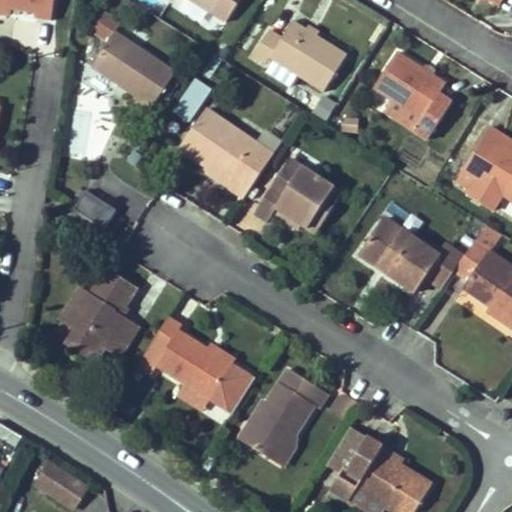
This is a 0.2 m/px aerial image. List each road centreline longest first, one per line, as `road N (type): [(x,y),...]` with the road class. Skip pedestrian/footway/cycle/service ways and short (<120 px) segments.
road 1 (residential): [(144,223),(511,456)]
road 2 (primary): [(0,384),(189,511)]
road 3 (residential): [(407,0),(511,59)]
